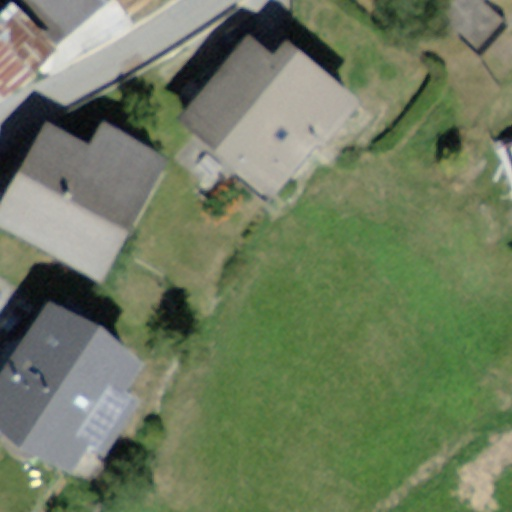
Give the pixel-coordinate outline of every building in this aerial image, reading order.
[(25,0),(53,32),(91,0),(25,0)] [(0,77),(36,45),(0,4),(0,77)] [(253,47),(235,30),(154,118),(243,199),(338,96),(267,31),(253,47)] [(88,116),(67,137),(32,115),(0,165),(0,230),(77,279),(153,157),(88,116)] [(511,138),(493,145),(511,197),(511,138)] [(123,363),(28,297),(0,336),(0,435),(49,469),(123,363)]
